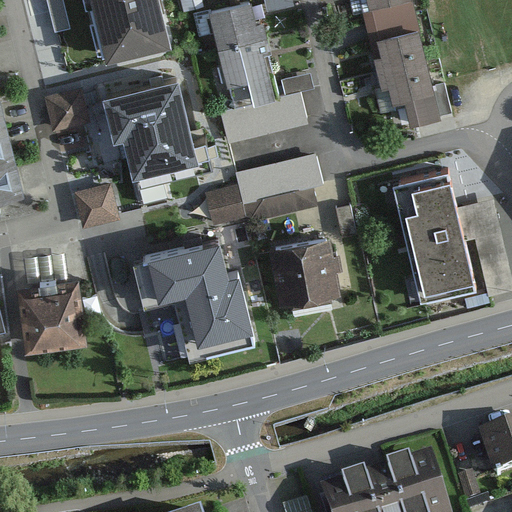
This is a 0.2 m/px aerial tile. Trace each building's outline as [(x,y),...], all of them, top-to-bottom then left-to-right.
[(91,0),(107,65),(171,49),(159,0),(91,0)] [(250,0),(244,0),(211,8),(220,44),(264,34),(261,21),(256,22),(250,0)] [(378,36),(385,70),(426,60),(419,27),(378,36)] [(264,34),(220,44),(234,105),(278,94),(264,34)] [(426,60),(385,70),(392,100),(409,96),(414,115),(438,110),(426,60)] [(178,71),(105,89),(116,132),(144,126),(151,155),(196,144),(178,71)] [(84,90),(51,96),(57,128),(90,122),(84,90)] [(1,123),(0,122),(0,156),(9,154),(1,123)] [(326,147),(225,166),(228,178),(216,181),(222,211),(319,192),(316,174),(330,171),(326,147)] [(9,154),(0,156),(0,190),(18,186),(9,154)] [(452,167),(389,183),(420,302),(475,288),(464,244),(477,241),(491,295),(511,289),(511,280),(493,205),(463,212),(452,167)] [(110,188),(80,195),(87,227),(117,220),(110,188)] [(218,229),(147,248),(161,300),(185,293),(198,341),(265,323),(253,277),(232,282),(218,229)] [(330,241),(275,249),(283,302),(338,294),(330,241)] [(86,278),(30,285),(37,342),(93,335),(86,278)] [(299,308),(340,303),(339,294),(298,300),(299,308)] [(511,426),(483,436),(495,475),(511,469),(511,426)] [(451,511),(430,453),(325,490),(333,511),(451,511)]
